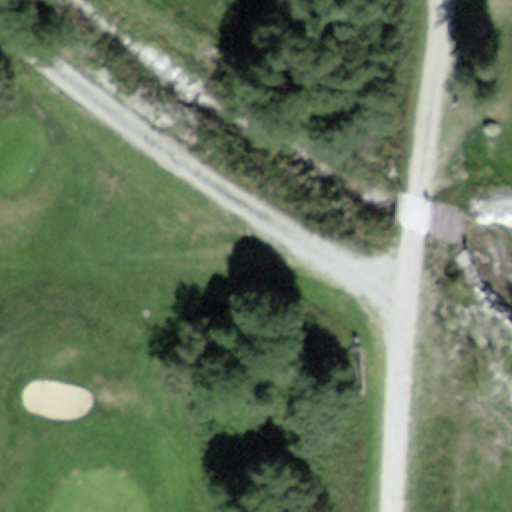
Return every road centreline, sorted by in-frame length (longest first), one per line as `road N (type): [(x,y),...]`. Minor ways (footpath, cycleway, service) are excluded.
road 1 (track): [(0,28),(402,315)]
road 2 (track): [(439,0),(402,315)]
road 3 (track): [(389,511),(402,315)]
